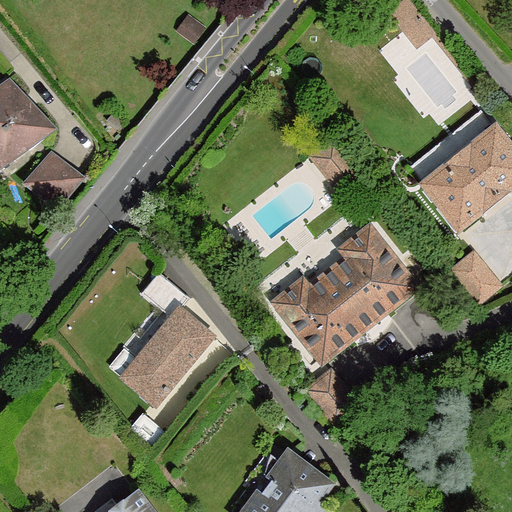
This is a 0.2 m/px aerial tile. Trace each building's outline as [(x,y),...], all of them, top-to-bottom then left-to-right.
[(407,2),(390,16),(418,52),(436,38),(407,2)] [(11,84),(0,92),(0,163),(4,167),(57,132),(11,84)] [(511,141),(496,121),(421,180),(458,228),(511,185),(511,141)] [(365,175),(333,137),(309,156),(341,195),(365,175)] [(86,179),(55,153),(27,186),(56,208),(86,179)] [(302,275),(268,301),(319,366),(420,288),(370,222),(337,247),(345,257),(310,285),(302,275)] [(503,286),(474,251),(451,270),(479,304),(503,286)] [(160,317),(110,378),(151,411),(209,340),(179,315),(188,305),(151,276),(134,297),(160,317)] [(354,406),(329,374),(305,393),(330,424),(354,406)] [(331,483),(286,450),(239,511),(324,511),(326,511),(316,503),(331,483)] [(150,511),(135,491),(116,505),(111,499),(93,511),(150,511)]
